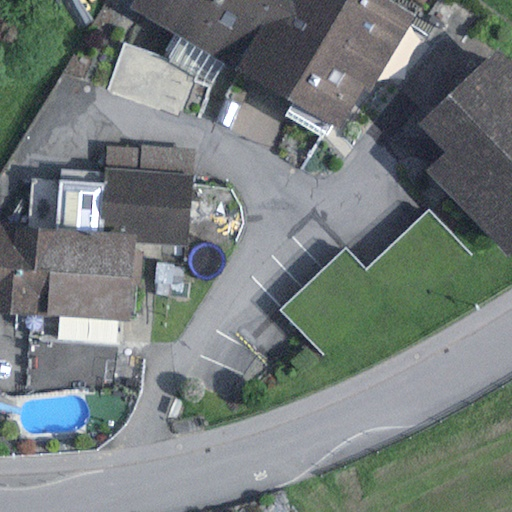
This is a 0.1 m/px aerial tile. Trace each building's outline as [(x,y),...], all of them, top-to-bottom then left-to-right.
[(135,0),(135,1),(248,68),(288,0),(135,0)] [(385,0),(288,0),(248,68),(339,123),(362,81),(381,91),(421,19),(385,0)] [(425,127),(452,155),(433,173),(511,257),(511,63),(503,54),(425,127)] [(118,141),(112,237),(0,228),(0,310),(126,320),(131,241),(193,246),(200,146),(118,141)] [(355,244),(288,309),(350,371),(472,253),(438,219),(383,273),(355,244)]
